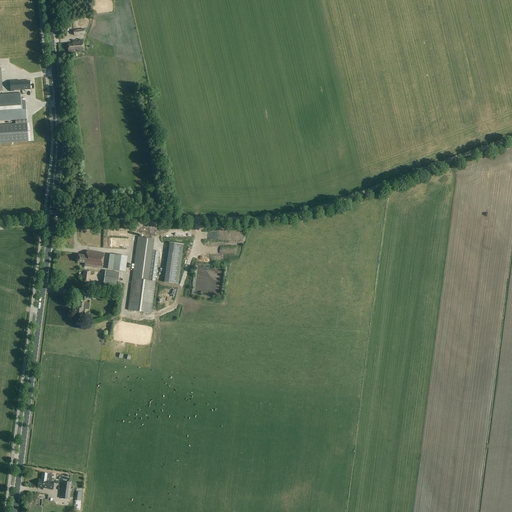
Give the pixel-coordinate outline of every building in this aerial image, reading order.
[(84,51),(83,41),(72,42),(72,44),(67,44),(68,52),(73,52),(74,52),(74,50),(77,50),(77,52),(84,51)] [(20,82),(20,81),(9,81),(10,92),(14,92),(14,91),(30,90),(30,81),(20,82)] [(0,141),(27,140),(24,99),(0,101),(0,141)] [(151,313),(159,252),(152,251),(154,239),(137,237),(128,310),(151,313)] [(181,246),(166,244),(162,283),(177,284),(181,246)] [(102,269),(104,254),(87,251),(87,256),(79,255),(78,262),(85,264),(85,266),(102,269)] [(89,283),(90,271),(83,270),(82,283),(89,283)] [(117,291),(120,272),(105,270),(103,289),(117,291)] [(88,309),(89,304),(80,302),(79,308),(76,308),(75,319),(81,320),(82,316),(83,309),(88,309)] [(52,475),(51,475),(47,474),(42,473),(41,480),(39,480),(38,488),(43,489),(43,488),(46,488),(46,489),(53,490),(54,482),(51,481),(52,475)] [(69,500),(71,482),(62,481),(60,499),(69,500)]
